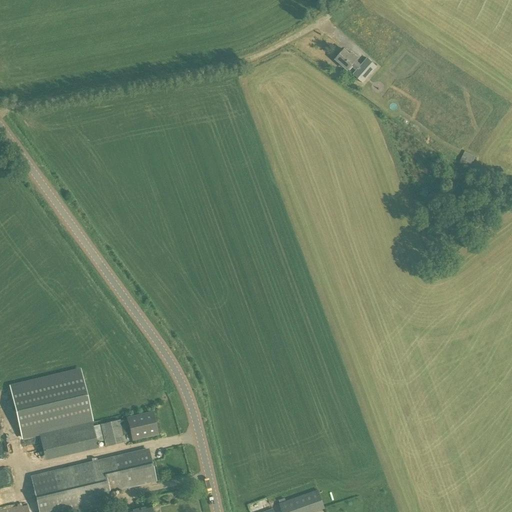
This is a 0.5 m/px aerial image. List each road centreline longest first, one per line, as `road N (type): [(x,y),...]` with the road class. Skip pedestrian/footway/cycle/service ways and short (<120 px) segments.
road 1 (secondary): [(216,511),(180,381),(0,128)]
road 2 (unknown): [(0,107),(228,63),(281,40)]
